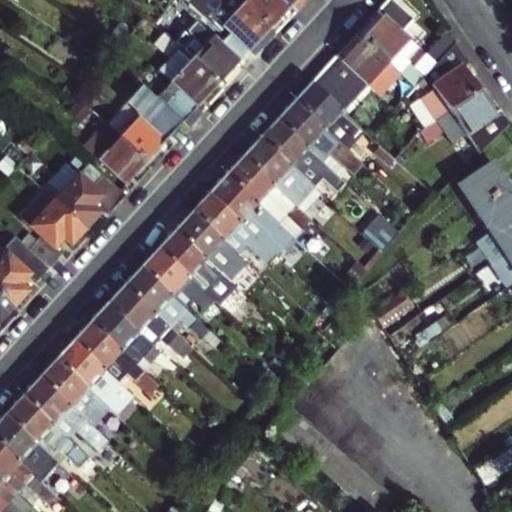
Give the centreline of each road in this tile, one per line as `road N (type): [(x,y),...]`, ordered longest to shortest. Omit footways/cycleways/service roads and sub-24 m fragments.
road 1 (residential): [(0,370),(346,0)]
road 2 (residential): [(461,511),(346,387)]
